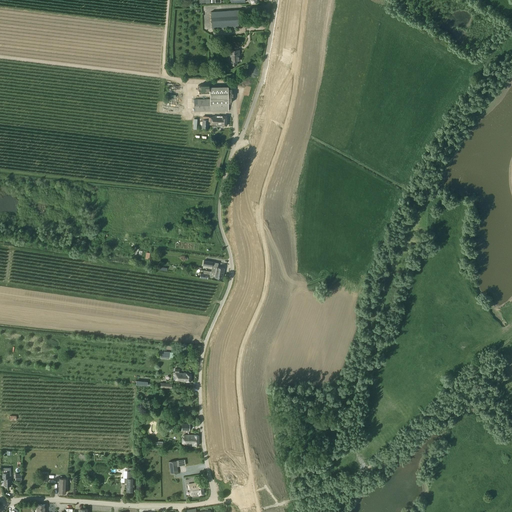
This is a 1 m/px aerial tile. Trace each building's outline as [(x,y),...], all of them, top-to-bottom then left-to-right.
[(239,27),(238,10),(211,12),(212,29),(239,27)] [(242,62),(241,50),(226,51),(228,66),(239,66),(239,62),(242,62)] [(194,100),(194,112),(229,111),(228,86),(210,86),(210,99),(194,100)] [(210,122),(210,125),(216,125),(222,126),(222,127),(224,127),(224,126),(226,126),(227,117),(222,116),(222,117),(213,116),(213,117),(213,118),(213,122),(210,122)] [(173,375),(174,375),(174,379),(176,380),(177,381),(186,381),(191,381),(191,373),(179,373),(179,369),(175,368),(175,373),(174,373),(173,375)] [(184,446),(199,446),(199,435),(184,435),(184,446)] [(176,460),(168,461),(170,474),(178,473),(176,460)] [(205,495),(203,480),(196,481),(197,482),(187,484),(188,489),(189,489),(190,495),(191,495),(191,496),(198,496),(198,495),(199,496),(205,495)]
